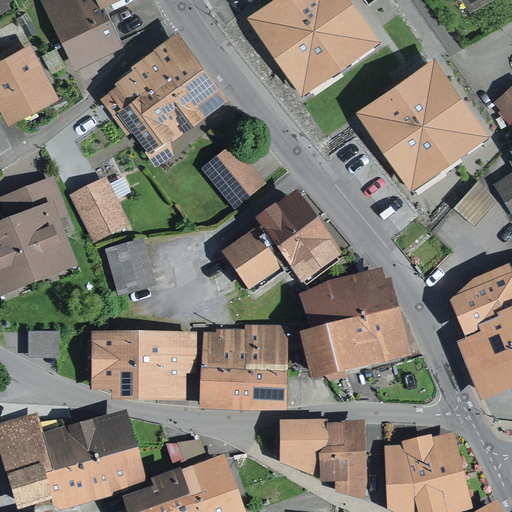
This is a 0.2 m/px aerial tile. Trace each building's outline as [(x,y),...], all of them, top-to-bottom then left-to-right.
[(51,0),(78,55),(117,36),(100,0),(51,0)] [(303,84),(369,38),(342,0),(283,0),(257,18),(303,84)] [(171,76),(179,86),(198,72),(176,42),(157,57),(153,52),(134,66),(136,69),(118,83),(120,85),(103,98),(114,113),(123,106),(152,85),(155,89),(171,76)] [(0,66),(0,95),(11,115),(49,95),(26,53),(0,66)] [(412,179),(478,133),(432,67),(366,113),(412,179)] [(214,92),(198,72),(179,86),(171,76),(155,89),(152,85),(123,106),(150,143),(145,146),(155,161),(166,153),(157,138),(180,121),(183,126),(217,100),(212,93),(214,92)] [(511,86),(496,101),(511,119),(511,86)] [(240,161),(217,180),(236,203),(259,185),(240,161)] [(477,224),(503,196),(481,176),(455,204),(477,224)] [(511,204),(511,180),(507,179),(499,184),(511,204)] [(2,201),(14,228),(0,232),(0,287),(67,261),(50,220),(65,214),(51,181),(2,201)] [(74,201),(95,241),(125,226),(105,186),(74,201)] [(299,206),(228,257),(254,293),(292,266),(305,284),(338,260),(299,206)] [(109,252),(121,293),(151,284),(140,243),(109,252)] [(508,329),(511,340),(511,279),(507,267),(487,276),(492,287),(493,289),(505,316),(479,327),(484,338),(508,329)] [(302,299),(313,331),(390,311),(384,287),(379,288),(375,276),(355,281),(358,293),(334,300),(332,291),(302,299)] [(493,289),(492,287),(487,276),(474,281),(457,301),(469,330),(479,327),(505,316),(493,289)] [(401,354),(390,311),(313,331),(304,333),(313,372),(378,356),(379,360),(401,354)] [(462,347),(479,390),(511,377),(511,340),(508,329),(484,338),(462,347)] [(207,353),(206,369),(281,372),(281,333),(219,331),(219,353),(207,353)] [(56,356),(56,333),(31,333),(31,356),(56,356)] [(117,394),(158,395),(158,335),(98,334),(97,384),(117,384),(117,394)] [(191,335),(158,335),(158,395),(180,395),(180,368),(190,368),(191,335)] [(282,372),(281,372),(206,369),(204,405),(249,408),(282,407),(282,372)] [(41,463),(44,474),(126,452),(119,424),(40,447),(32,418),(0,427),(0,443),(2,443),(12,474),(41,463)] [(337,489),(360,496),(359,435),(357,435),(357,426),(285,428),(285,435),(276,435),(276,456),(298,470),(323,479),(323,481),(338,481),(337,489)] [(442,511),(441,509),(464,504),(449,441),(407,452),(387,453),(389,497),(407,497),(410,511),(442,511)] [(199,454),(195,442),(180,445),(184,459),(199,454)] [(184,458),(180,445),(167,445),(172,463),(184,458)] [(134,479),(126,452),(44,474),(52,501),(134,479)] [(187,508),(227,494),(215,460),(175,476),(176,478),(187,508)] [(52,501),(44,474),(41,463),(14,473),(23,503),(38,499),(40,505),(52,501)] [(133,511),(175,511),(187,508),(176,478),(148,488),(151,495),(131,501),(133,508),(133,511)] [(187,511),(233,511),(227,494),(187,508),(187,511)]
